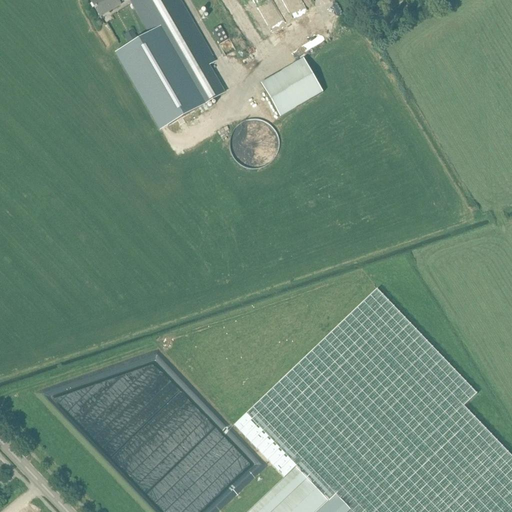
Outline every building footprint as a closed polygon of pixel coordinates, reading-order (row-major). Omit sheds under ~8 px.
[(91,0),(90,1),(95,10),(99,17),(120,5),(119,3),(125,0),(129,0),(154,42),(122,60),(162,129),(194,111),(224,93),(208,66),(215,62),(179,0),(91,0)] [(310,0),(315,9),(328,3),(327,0),(310,0)] [(77,13),(72,16),(71,15),(65,19),(78,42),(90,35),(77,13)] [(132,30),(123,36),(128,45),(137,39),(132,30)] [(304,59),(260,85),(279,118),(323,93),(304,59)] [(245,167),(279,157),(268,117),(233,127),(245,167)] [(511,511),(511,458),(480,424),(464,408),(477,395),(377,290),(234,427),(284,479),(249,511),(511,511)]
